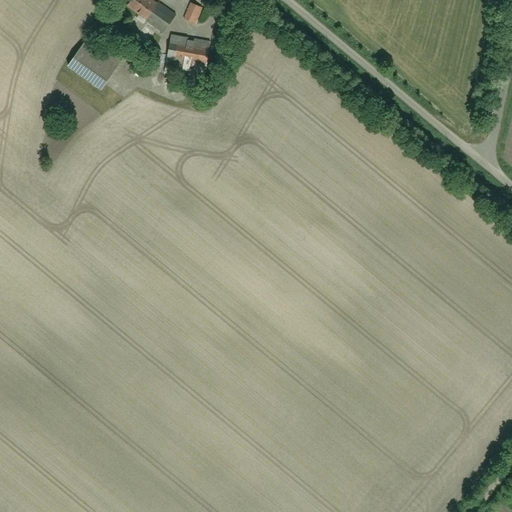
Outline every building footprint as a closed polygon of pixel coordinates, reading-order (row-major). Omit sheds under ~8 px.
[(179,19),(152,0),(132,0),(126,8),(166,37),(179,19)] [(203,8),(191,5),(187,19),(199,22),(203,8)] [(87,35),(65,63),(103,92),(124,65),(87,35)] [(213,45),(173,36),(170,49),(175,50),(172,67),(207,74),(213,45)] [(480,112),(492,115),(496,97),(484,94),(480,112)] [(65,134),(50,124),(33,152),(49,162),(65,134)]
